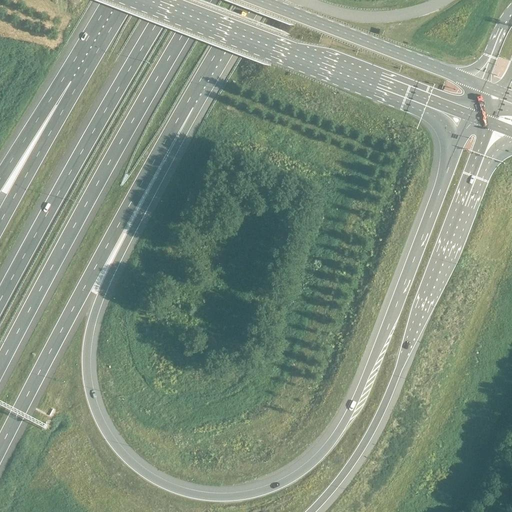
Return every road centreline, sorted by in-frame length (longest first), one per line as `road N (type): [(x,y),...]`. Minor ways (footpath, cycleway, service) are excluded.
road 1 (motorway): [(468,115),(334,439),(278,486),(200,496),(163,484),(121,453),(98,419),(86,370),(96,305),(184,105)]
road 2 (motorway): [(308,511),(370,432),(491,123)]
road 3 (motorway): [(0,366),(203,0)]
road 4 (motorway): [(0,450),(184,105)]
road 5 (motorway): [(167,0),(0,302)]
road 6 (trunk): [(165,0),(468,115)]
road 7 (trunk): [(483,86),(257,0)]
road 8 (motorway): [(75,87),(0,225)]
road 9 (unclassified): [(302,0),(366,17),(443,0)]
road 10 (motorway): [(184,105),(247,0)]
